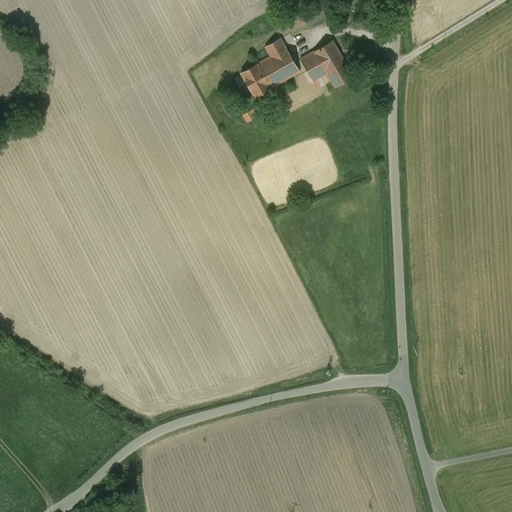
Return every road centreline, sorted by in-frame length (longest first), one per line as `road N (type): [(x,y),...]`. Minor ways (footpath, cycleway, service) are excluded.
road 1 (unclassified): [(58,511),(115,453),(181,423),(404,377)]
road 2 (unclassified): [(394,0),(404,377)]
road 3 (unclassified): [(404,377),(441,511)]
